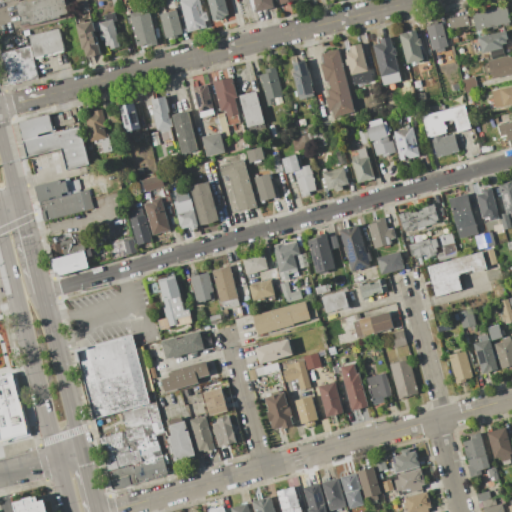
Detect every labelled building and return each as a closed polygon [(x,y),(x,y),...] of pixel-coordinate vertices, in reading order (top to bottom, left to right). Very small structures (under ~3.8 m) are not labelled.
[(16,4),(32,0),(65,0),(68,13),(63,15),(64,17),(22,28),(16,4)] [(120,0),(122,8),(114,10),(111,0),(120,0)] [(170,0),(174,0),(175,5),(162,9),(161,3),(170,0)] [(180,1),(183,0),(198,0),(202,14),(206,13),(208,20),(204,20),(206,27),(187,31),(180,1)] [(224,0),(228,15),(224,15),(225,17),(213,20),(207,0),(224,0)] [(272,0),(274,7),(252,13),(248,0),(272,0)] [(511,23),(476,32),(471,14),(506,5),(511,23)] [(159,14),(176,10),(182,33),(177,35),(178,38),(172,39),(171,36),(165,38),(159,14)] [(149,13),(157,44),(147,47),(146,44),(137,46),(129,13),(137,11),(138,16),(149,13)] [(120,47),(110,50),(109,45),(106,46),(104,40),(101,41),(99,31),(101,31),(99,23),(105,21),(103,14),(114,12),(117,21),(114,22),(120,47)] [(467,14),(470,26),(450,31),(447,19),(467,14)] [(94,23),(96,31),(93,31),(94,36),(97,36),(102,54),(94,57),(93,55),(87,57),(85,49),(82,49),(76,25),(81,24),(80,19),(84,18),(85,22),(93,21),(94,23)] [(426,26),(441,23),(448,46),(444,47),(445,51),(437,53),(437,49),(432,50),(426,26)] [(59,28),(64,50),(35,57),(29,36),(59,28)] [(399,34),(416,30),(418,38),(420,37),(422,46),(420,46),(423,59),(406,63),(399,34)] [(478,37),(506,30),(509,43),(502,45),(504,55),(491,58),(489,52),(482,54),(478,37)] [(390,36),(393,48),(395,47),(397,55),(395,56),(401,81),(383,85),(373,45),(381,43),(380,39),(390,36)] [(364,42),(373,80),(354,85),(346,54),(352,52),(350,46),(364,42)] [(30,46),(38,77),(9,85),(1,53),(30,46)] [(340,48),(356,111),(334,116),(332,111),(329,111),(325,96),(328,96),(327,89),(330,88),(328,81),(325,81),(320,63),(324,62),(321,53),(340,48)] [(488,60),(511,54),(511,73),(492,79),(488,60)] [(305,60),(314,96),(299,100),(293,73),(294,72),(292,63),(305,60)] [(275,67),(283,95),(274,98),(275,104),(267,106),(259,75),(266,73),(265,69),(275,67)] [(474,76),(477,89),(465,92),(462,80),(474,76)] [(232,77),(237,97),(234,98),(238,113),(237,113),(239,122),(227,126),(224,112),(223,111),(220,111),(213,82),(232,77)] [(207,84),(215,114),(201,117),(193,88),(207,84)] [(511,85),(511,103),(495,108),(491,91),(511,85)] [(256,91),(264,123),(247,127),(239,95),(256,91)] [(166,96),(174,126),(170,127),(171,131),(161,133),(160,130),(157,130),(149,100),(166,96)] [(133,103),(140,129),(138,129),(140,134),(132,136),(131,131),(126,132),(121,114),(124,113),(122,106),(133,103)] [(464,105),(470,128),(457,132),(454,119),(444,122),(447,133),(440,135),(431,137),(428,138),(422,116),(464,105)] [(115,107),(118,121),(107,123),(104,110),(115,107)] [(103,109),(110,137),(109,137),(112,151),(104,153),(101,140),(91,142),(84,115),(95,112),(95,111),(103,109)] [(197,150),(182,153),(172,115),(187,111),(197,150)] [(227,126),(230,136),(223,137),(217,114),(224,112),(227,126)] [(38,134),(39,137),(24,141),(19,122),(49,114),(53,130),(38,134)] [(366,126),(370,125),(369,122),(381,118),(382,121),(386,120),(390,135),(387,135),(389,141),(392,140),(395,152),(382,156),(382,154),(376,156),(372,141),(370,141),(366,126)] [(511,138),(507,140),(506,135),(501,136),(498,125),(511,121),(511,138)] [(24,141),(39,137),(79,126),(89,164),(66,170),(61,150),(28,158),(24,141)] [(413,127),(421,156),(401,161),(393,132),(413,127)] [(323,129),(327,145),(311,149),(307,134),(323,129)] [(369,141),(361,144),(358,131),(366,129),(369,141)] [(220,133),(225,152),(207,157),(202,137),(220,133)] [(440,135),(441,137),(455,134),(460,151),(436,157),(431,137),(440,135)] [(246,151),(261,147),(264,159),(249,163),(246,151)] [(375,178),(357,183),(351,161),(352,161),(351,156),(358,154),(357,150),(367,147),(375,178)] [(278,153),(283,171),(275,173),(270,155),(278,153)] [(282,159),(296,155),(297,159),(300,158),(301,164),(299,165),(299,167),(309,164),(311,170),(312,170),(315,180),(314,181),(316,189),(310,191),(310,194),(301,197),(294,171),(285,173),(282,159)] [(257,207),(238,212),(228,175),(222,177),(219,165),(244,159),(257,207)] [(344,167),(349,184),(343,186),(344,189),(335,191),(334,188),(327,190),(322,173),(344,167)] [(276,196),(260,201),(254,177),(270,173),(276,196)] [(164,186),(145,191),(142,180),(161,175),(164,186)] [(35,186),(59,180),(60,183),(65,181),(69,194),(39,202),(35,186)] [(208,181),(218,220),(201,225),(190,186),(208,181)] [(511,181),(511,211),(508,213),(506,214),(505,213),(498,185),(511,181)] [(490,187),(499,219),(490,221),(489,216),(482,218),(476,195),(483,193),(482,189),(490,187)] [(44,221),(39,202),(69,194),(88,189),(93,209),(44,221)] [(468,193),(478,233),(459,238),(448,198),(468,193)] [(198,225),(190,227),(182,229),(181,226),(180,226),(174,202),(178,201),(177,198),(188,195),(189,198),(191,198),(198,225)] [(170,230),(152,234),(143,203),(151,201),(150,200),(161,197),(170,230)] [(433,203),(439,222),(403,233),(398,213),(410,210),(411,213),(421,210),(420,207),(433,203)] [(152,241),(137,245),(128,211),(141,208),(143,215),(145,215),(152,241)] [(506,214),(508,213),(511,227),(503,230),(499,214),(505,213),(506,214)] [(374,248),(367,225),(376,222),(376,220),(384,217),(388,229),(393,227),(395,237),(390,238),(391,243),(374,248)] [(358,224),(370,265),(351,270),(339,230),(358,224)] [(483,233),(492,231),(496,245),(487,247),(483,233)] [(452,232),(455,243),(441,247),(438,236),(452,232)] [(326,233),(327,237),(331,250),(336,268),(316,274),(307,240),(318,237),(317,235),(326,233)] [(483,233),(487,247),(478,250),(475,235),(483,233)] [(327,237),(336,235),(339,247),(331,250),(327,237)] [(135,253),(132,236),(111,240),(114,257),(135,253)] [(409,245),(429,239),(429,240),(436,238),(438,246),(436,246),(438,252),(435,252),(436,256),(427,258),(426,255),(416,258),(415,255),(412,256),(409,245)] [(84,251),(55,259),(51,245),(72,239),(73,246),(82,243),(84,251)] [(273,246),(282,243),(283,245),(297,241),(299,253),(293,255),(297,271),(288,274),(289,278),(282,280),(273,246)] [(493,248),(497,263),(489,265),(485,250),(493,248)] [(52,260),(57,276),(89,267),(84,251),(55,259),(52,260)] [(242,258),(263,251),(268,268),(247,275),(242,258)] [(399,251),(404,268),(381,275),(377,258),(399,251)] [(427,266),(482,252),(487,268),(459,275),(463,289),(434,296),(427,266)] [(296,255),(306,253),(309,266),(299,268),(296,255)] [(229,265),(238,298),(220,302),(212,271),(221,269),(221,268),(229,265)] [(208,272),(215,298),(197,303),(190,276),(208,272)] [(176,277),(185,310),(189,308),(193,322),(170,329),(163,307),(165,306),(159,282),(176,277)] [(270,279),(274,295),(253,301),(249,284),(270,279)] [(279,283),(288,281),(291,292),(298,291),(299,295),(283,298),(279,283)] [(359,285),(370,282),(371,284),(380,282),(382,292),(362,297),(359,285)] [(328,284),(330,291),(316,294),(314,287),(328,284)] [(344,291),(348,306),(326,313),(322,297),(344,291)] [(508,299),(511,314),(511,322),(506,324),(505,320),(503,321),(501,315),(503,315),(500,301),(508,299)] [(305,301),(311,321),(258,335),(253,315),(305,301)] [(203,307),(206,318),(195,321),(192,310),(203,307)] [(472,308),(476,325),(462,329),(458,312),(472,308)] [(389,311),(393,328),(374,333),(373,330),(370,317),(389,311)] [(342,327),(339,319),(350,316),(352,324),(342,327)] [(370,317),(373,330),(362,333),(358,320),(370,317)] [(358,320),(362,333),(356,335),(352,322),(358,320)] [(499,324),(502,337),(491,340),(487,327),(499,324)] [(402,330),(406,344),(392,348),(388,334),(402,330)] [(204,349),(167,360),(161,341),(177,337),(178,338),(185,336),(184,335),(199,331),(204,349)] [(132,334),(136,348),(142,346),(154,391),(147,393),(150,403),(121,412),(94,419),(77,350),(132,334)] [(510,336),(511,343),(511,366),(501,369),(494,344),(502,342),(501,338),(510,336)] [(288,339),(292,355),(260,363),(256,347),(288,339)] [(489,339),(497,371),(481,375),(473,343),(489,339)] [(465,350),(472,378),(465,379),(466,382),(456,384),(448,354),(465,350)] [(321,365),(307,369),(303,356),(317,352),(321,365)] [(409,359),(418,393),(399,398),(389,365),(409,359)] [(205,360),(211,380),(164,394),(160,378),(169,376),(168,373),(171,372),(171,370),(205,360)] [(310,387),(300,390),(297,378),(286,381),(283,371),(294,367),(292,363),(303,360),(310,387)] [(277,363),(279,370),(256,377),(254,369),(277,363)] [(254,369),(256,377),(257,379),(250,381),(248,371),(254,369)] [(368,405),(352,410),(343,377),(359,372),(368,405)] [(385,373),(392,395),(384,398),(385,401),(374,404),(366,378),(385,373)] [(0,442),(27,434),(12,374),(0,377),(0,442)] [(343,412),(327,417),(318,386),(335,381),(343,412)] [(207,415),(226,411),(221,387),(203,391),(207,415)] [(284,392),(288,405),(289,405),(292,416),(291,417),(293,426),(283,429),(282,427),(273,430),(271,422),(270,423),(266,411),(269,411),(265,397),(284,392)] [(318,418),(302,423),(295,401),(312,396),(318,418)] [(103,454),(99,438),(125,430),(121,412),(150,403),(155,402),(169,454),(163,456),(168,474),(112,489),(103,454)] [(225,409),(233,435),(217,439),(209,414),(225,409)] [(206,415),(215,448),(204,452),(203,450),(198,451),(189,420),(206,415)] [(184,421),(195,456),(175,462),(171,444),(169,445),(167,439),(169,438),(168,436),(172,435),(169,425),(184,421)] [(506,427),(511,453),(510,454),(511,459),(501,462),(499,457),(493,459),(486,432),(506,427)] [(480,433),(489,468),(481,470),(482,475),(470,478),(461,441),(471,438),(470,435),(480,433)] [(420,466),(395,473),(392,464),(395,463),(393,456),(401,454),(400,451),(408,449),(409,452),(416,451),(420,466)] [(373,466),(381,493),(365,498),(357,471),(373,466)] [(495,467),(498,480),(491,482),(488,469),(495,467)] [(420,468),(424,485),(421,486),(422,490),(410,493),(409,489),(402,491),(398,474),(420,468)] [(356,472),(363,496),(355,498),(355,500),(347,502),(340,477),(356,472)] [(338,478),(346,506),(330,511),(321,482),(338,478)] [(319,482),(326,507),(317,509),(318,511),(314,511),(309,511),(302,487),(319,482)] [(293,486),(300,511),(282,511),(276,491),(293,486)] [(426,491),(431,508),(427,508),(428,511),(408,511),(404,497),(426,491)] [(481,501),(478,502),(476,494),(489,491),(491,498),(481,501)] [(271,496),(275,511),(255,511),(252,501),(271,496)] [(483,508),(481,501),(491,498),(494,497),(496,504),(483,508)] [(16,511),(47,511),(45,501),(40,503),(38,498),(14,504),(16,511)] [(246,503),(248,511),(231,511),(230,507),(246,503)] [(502,503),(504,511),(483,511),(482,508),(483,508),(496,504),(502,503)]
